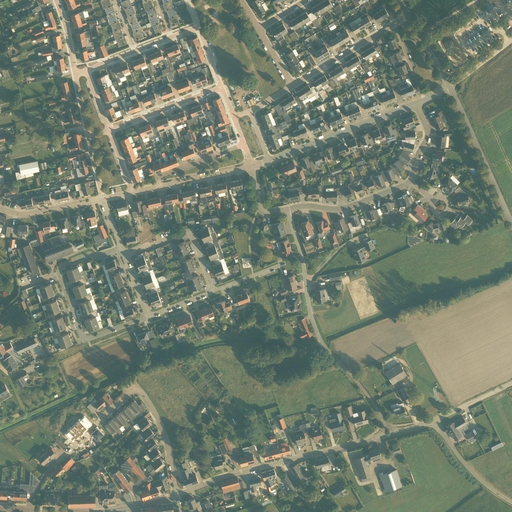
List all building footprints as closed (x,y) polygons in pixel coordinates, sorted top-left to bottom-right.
[(76,4),(74,0),(67,3),(69,9),(80,5),(79,2),(76,4)] [(112,6),(109,0),(103,0),(101,1),(104,9),(112,6)] [(132,6),(129,0),(126,0),(121,2),(124,10),(133,6),(132,6)] [(145,10),(154,7),(150,0),(149,0),(142,3),(145,10)] [(164,9),(173,5),(171,1),(172,0),(171,0),(162,0),(163,3),(162,4),(164,9)] [(256,8),(264,3),(262,0),(255,0),(252,2),(254,5),(253,5),(255,8),(256,8)] [(327,9),(333,6),(329,0),(324,0),(322,2),(327,9)] [(370,14),(373,12),(369,6),(370,5),(368,1),(363,4),(365,6),(370,14)] [(23,10),(33,6),(31,2),(21,6),(23,10)] [(323,15),(322,13),(327,9),(322,2),(317,5),(323,15)] [(264,3),(256,8),(259,14),(268,8),(264,3)] [(116,13),(113,5),(112,6),(104,9),(107,16),(115,13),(116,13)] [(174,8),(173,5),(164,9),(165,11),(166,11),(169,17),(177,14),(175,7),(174,8)] [(318,25),(321,24),(318,19),(323,15),(317,5),(311,8),(316,16),(317,18),(314,19),(318,25)] [(136,14),(133,6),(124,10),(125,10),(128,17),(136,14)] [(157,14),(155,7),(154,7),(145,10),(145,11),(146,10),(149,17),(148,17),(148,18),(157,15),(157,14)] [(389,15),(385,8),(384,8),(379,11),(383,18),(389,15)] [(51,11),(50,9),(45,10),(40,12),(43,18),(44,21),(48,20),(54,18),(51,11)] [(71,15),(73,21),(84,17),(83,11),(71,15)] [(377,22),(383,18),(379,11),(373,15),(377,22)] [(305,23),(310,19),(306,12),(300,15),(305,23)] [(109,24),(118,21),(115,13),(107,16),(104,17),(106,25),(109,24)] [(138,22),(135,15),(136,14),(128,17),(127,18),(129,25),(139,21),(138,22)] [(171,27),(180,23),(177,16),(178,16),(177,14),(169,17),(169,19),(168,19),(171,27)] [(151,26),(159,22),(157,15),(148,18),(151,26)] [(299,26),(305,23),(300,15),(295,18),(299,26)] [(372,23),(367,16),(361,19),(366,26),(371,23),(372,23)] [(84,17),(73,21),(75,27),(86,24),(86,21),(82,22),(81,19),(85,18),(84,17)] [(56,25),(54,18),(48,20),(50,24),(45,26),(46,30),(51,28),(51,29),(56,27),(56,25)] [(294,30),(299,26),(295,18),(289,22),(294,30)] [(366,26),(361,19),(356,23),(360,30),(366,26)] [(122,28),(119,20),(118,21),(109,24),(110,25),(110,24),(113,31),(112,31),(112,32),(121,28),(122,28)] [(142,29),(139,21),(129,25),(130,25),(131,25),(133,32),(142,29)] [(163,30),(160,22),(160,23),(159,22),(151,26),(152,26),(155,33),(163,30)] [(356,23),(350,26),(346,25),(350,31),(352,29),(355,33),(360,30),(356,23)] [(282,35),(288,31),(283,24),(277,27),(282,35)] [(347,32),(350,31),(346,25),(344,27),(343,27),(344,29),(340,32),(339,32),(345,42),(350,38),(351,38),(347,32)] [(272,30),(278,42),(284,38),(282,35),(277,27),(272,30)] [(115,39),(123,36),(121,28),(112,32),(115,39)] [(135,40),(144,37),(141,30),(142,30),(142,29),(133,32),(133,33),(132,33),(135,40)] [(77,39),(89,37),(89,34),(89,31),(76,33),(77,39)] [(345,42),(339,32),(336,34),(338,36),(335,38),(333,34),(339,45),(345,42)] [(36,42),(46,38),(44,33),(36,36),(35,37),(36,42)] [(339,45),(333,34),(330,36),(332,40),(330,41),(329,40),(326,34),(323,36),(326,41),(330,47),(332,45),(334,48),(339,45)] [(54,36),(54,35),(50,35),(51,43),(51,42),(61,41),(60,35),(54,36)] [(127,43),(125,36),(124,36),(123,36),(115,39),(115,40),(116,40),(119,47),(127,43)] [(86,42),(85,38),(90,37),(89,37),(77,39),(79,46),(90,44),(90,41),(86,42)] [(199,43),(197,37),(186,41),(184,41),(183,38),(180,39),(183,48),(189,46),(191,45),(192,46),(199,43)] [(388,41),(390,46),(385,48),(387,53),(392,51),(391,48),(397,46),(394,38),(388,41)] [(52,50),(56,49),(56,48),(62,47),(61,41),(51,42),(51,43),(52,50)] [(330,47),(326,41),(321,44),(323,47),(320,49),(324,56),(330,53),(327,48),(330,47)] [(191,52),(194,51),(201,49),(199,43),(192,46),(191,45),(189,46),(191,52)] [(99,53),(101,58),(108,55),(104,44),(97,47),(99,53)] [(180,51),(177,44),(172,46),(176,57),(182,55),(183,58),(185,57),(185,55),(184,52),(183,50),(180,51)] [(373,59),(377,57),(374,53),(377,52),(373,45),(367,49),(373,58),(373,59)] [(174,70),(173,66),(170,59),(176,57),(172,46),(166,49),(169,58),(167,59),(172,71),(174,70)] [(81,59),(88,58),(88,54),(92,53),(91,47),(86,48),(86,50),(80,51),(81,59)] [(288,61),(296,56),(291,48),(285,51),(287,54),(285,55),(288,61)] [(201,49),(194,51),(196,57),(203,54),(201,49)] [(315,50),(313,51),(314,53),(318,60),(324,56),(320,49),(317,51),(316,49),(315,50)] [(373,58),(367,49),(362,52),(366,59),(368,58),(370,60),(373,58)] [(164,60),(163,58),(163,57),(161,51),(155,53),(158,60),(159,63),(165,61),(166,65),(169,72),(166,73),(169,72),(171,71),(172,71),(167,59),(164,60)] [(401,63),(399,59),(402,58),(400,51),(389,55),(393,65),(401,63)] [(149,64),(152,70),(154,69),(152,62),(158,60),(155,53),(149,55),(152,62),(149,63),(149,64)] [(191,68),(198,65),(198,63),(199,63),(205,60),(203,54),(196,57),(192,58),(194,64),(190,65),(191,68)] [(312,67),(316,64),(310,55),(307,56),(308,58),(307,59),(312,67)] [(362,69),(358,64),(361,62),(357,55),(351,59),(357,68),(359,71),(362,69)] [(36,65),(48,61),(46,56),(35,59),(36,65)] [(291,66),(299,61),(296,56),(288,61),(291,66)] [(58,58),(57,57),(53,58),(54,65),(57,65),(64,64),(63,58),(58,58)] [(149,64),(147,65),(144,57),(138,59),(141,67),(142,69),(147,67),(152,78),(154,77),(152,70),(149,64)] [(135,69),(141,67),(138,59),(132,61),(135,69)] [(345,67),(351,77),(354,76),(351,71),(357,68),(351,59),(346,62),(347,65),(345,67)] [(291,66),(295,72),(302,67),(299,61),(291,66)] [(402,65),(401,63),(393,65),(394,68),(396,68),(399,75),(400,75),(402,75),(402,74),(408,72),(405,64),(402,65)] [(55,72),(59,72),(59,71),(65,70),(64,64),(57,65),(58,69),(55,69),(55,72)] [(121,66),(124,73),(129,70),(127,64),(121,66)] [(343,68),(341,65),(335,69),(339,75),(345,72),(349,79),(351,77),(345,67),(343,68)] [(119,78),(125,76),(124,73),(121,66),(115,68),(117,73),(114,74),(116,77),(118,83),(121,82),(119,78)] [(187,71),(185,66),(184,66),(180,68),(177,69),(178,71),(184,69),(185,74),(187,77),(181,79),(182,83),(185,90),(191,87),(187,78),(190,77),(188,73),(188,71),(187,71)] [(203,75),(201,69),(200,66),(196,68),(202,83),(208,81),(205,74),(203,75)] [(191,80),(193,79),(196,85),(202,83),(196,68),(199,76),(193,78),(190,70),(188,71),(188,73),(190,77),(191,80)] [(341,79),(339,75),(335,69),(329,72),(333,79),(336,77),(338,81),(341,79)] [(168,96),(174,94),(171,86),(173,85),(173,84),(169,72),(166,73),(169,83),(164,85),(164,86),(165,89),(168,96)] [(99,84),(106,81),(110,80),(108,74),(97,78),(99,84)] [(324,89),(328,86),(326,83),(328,82),(324,75),(319,79),(324,89)] [(405,87),(408,95),(412,94),(415,93),(412,85),(408,86),(405,79),(409,78),(408,75),(402,77),(403,80),(406,87),(405,87)] [(65,82),(64,79),(61,80),(63,90),(69,88),(67,81),(65,82)] [(324,89),(319,79),(313,82),(315,85),(313,87),(319,97),(322,101),(324,100),(319,92),(323,90),(324,89)] [(108,87),(106,81),(99,84),(101,90),(108,87)] [(179,92),(185,90),(182,83),(176,85),(179,92)] [(129,87),(126,88),(127,89),(127,91),(133,88),(135,95),(136,98),(139,97),(135,86),(135,85),(129,87)] [(162,98),(168,96),(165,89),(164,86),(158,88),(157,85),(154,86),(157,92),(159,91),(162,98)] [(308,85),(302,88),(306,95),(308,97),(309,98),(314,95),(316,98),(319,97),(313,87),(310,88),(308,85)] [(104,95),(113,92),(111,86),(108,87),(101,90),(104,95)] [(151,102),(157,100),(154,93),(157,92),(154,86),(152,87),(153,90),(151,91),(152,94),(149,96),(151,102)] [(390,102),(386,91),(380,93),(377,86),(374,87),(378,96),(381,95),(384,104),(390,102)] [(374,95),(368,97),(373,109),(379,106),(375,98),(378,96),(374,87),(371,88),(373,91),(374,95)] [(402,97),(408,95),(405,87),(399,90),(402,97)] [(63,90),(64,95),(61,95),(62,100),(65,99),(69,99),(68,96),(70,96),(69,88),(63,90)] [(307,108),(302,101),(308,97),(306,95),(302,88),(297,92),(299,95),(296,97),(302,107),(304,109),(307,108)] [(360,93),(358,88),(355,90),(357,95),(360,103),(363,102),(367,111),(373,109),(368,97),(363,99),(361,95),(360,95),(360,93)] [(390,93),(389,90),(386,91),(390,102),(396,100),(393,92),(390,93)] [(116,97),(114,91),(113,92),(104,95),(106,101),(115,97),(116,100),(122,98),(121,95),(116,97)] [(147,92),(141,95),(142,96),(145,105),(151,102),(149,96),(147,92)] [(294,98),(292,95),(286,98),(290,105),(292,107),(297,104),(300,108),(302,107),(296,97),(294,98)] [(355,116),(361,113),(357,104),(360,103),(357,95),(354,96),(356,101),(350,103),(355,116)] [(215,106),(222,103),(220,97),(210,101),(211,104),(209,105),(207,102),(204,103),(207,109),(215,106)] [(141,109),(136,98),(135,98),(131,100),(132,104),(135,111),(141,109)] [(287,116),(285,112),(292,108),(292,107),(290,105),(286,98),(281,102),(281,103),(277,105),(282,114),(284,118),(287,116)] [(126,113),(129,112),(129,113),(135,111),(132,104),(127,106),(124,99),(121,100),(122,103),(124,108),(126,114),(126,113)] [(124,108),(122,103),(119,105),(121,109),(116,112),(124,108)] [(217,111),(224,108),(222,103),(215,106),(217,111)] [(344,106),(343,103),(340,104),(343,110),(345,109),(349,118),(355,116),(350,103),(347,105),(344,106)] [(195,107),(199,117),(204,115),(203,111),(201,104),(195,107)] [(108,115),(115,112),(113,106),(105,109),(108,115)] [(75,114),(73,107),(62,109),(62,113),(68,112),(69,115),(75,114)] [(192,124),(194,123),(193,119),(199,117),(195,107),(189,109),(193,118),(190,119),(192,124)] [(122,116),(126,114),(124,108),(116,112),(115,112),(108,115),(110,120),(117,118),(117,117),(121,115),(122,116)] [(219,117),(226,114),(224,108),(217,111),(219,117)] [(336,110),(333,111),(337,123),(340,121),(341,122),(344,121),(343,120),(340,113),(337,114),(336,110)] [(192,124),(190,119),(187,120),(184,111),(178,113),(182,124),(187,122),(188,122),(189,125),(188,125),(189,129),(191,132),(194,131),(191,124),(192,124)] [(331,125),(337,123),(333,111),(330,112),(330,113),(331,116),(328,117),(331,125)] [(444,126),(439,115),(443,114),(441,111),(435,113),(436,116),(432,118),(434,123),(433,123),(434,125),(436,129),(444,126)] [(178,138),(180,137),(176,126),(182,124),(178,113),(172,115),(176,125),(173,126),(176,132),(178,138)] [(264,122),(270,120),(268,113),(261,116),(264,122)] [(309,121),(306,113),(303,114),(305,118),(307,124),(310,123),(313,132),(319,130),(315,118),(309,121)] [(65,124),(76,121),(75,114),(69,115),(70,119),(64,121),(65,124)] [(219,127),(224,125),(223,122),(228,120),(226,114),(219,117),(221,122),(218,124),(219,127)] [(404,130),(405,130),(411,127),(410,124),(414,123),(412,116),(403,120),(405,123),(402,124),(404,130)] [(171,133),(173,133),(176,132),(173,126),(170,127),(167,117),(161,120),(164,127),(165,130),(169,129),(171,133)] [(315,118),(319,130),(326,127),(323,120),(320,121),(318,117),(315,118)] [(155,122),(158,129),(164,127),(161,120),(155,122)] [(266,129),(270,127),(272,130),(273,130),(282,126),(287,124),(285,122),(273,126),(270,120),(264,122),(266,129)] [(291,125),(290,121),(286,122),(286,121),(285,122),(287,124),(288,127),(291,134),(290,134),(293,140),(293,139),(292,137),(294,136),(296,139),(302,137),(299,129),(293,131),(290,125),(291,125)] [(154,133),(150,124),(144,126),(149,139),(149,140),(155,138),(156,141),(159,140),(158,137),(156,132),(154,133)] [(219,128),(220,132),(231,128),(230,124),(219,128)] [(392,129),(390,124),(384,127),(389,139),(392,138),(392,136),(398,134),(395,128),(392,129)] [(146,149),(144,142),(149,140),(149,139),(144,126),(138,128),(142,137),(139,138),(139,139),(140,141),(144,151),(146,149)] [(212,134),(208,126),(205,127),(207,134),(208,134),(209,137),(203,139),(202,137),(207,150),(213,148),(210,141),(213,140),(211,134),(212,134)] [(282,126),(273,130),(274,133),(268,135),(271,141),(280,138),(282,137),(279,131),(283,129),(282,126)] [(305,127),(299,129),(302,137),(308,134),(305,127)] [(411,132),(410,128),(412,127),(411,127),(405,130),(405,140),(411,139),(415,139),(416,139),(415,138),(416,137),(416,135),(415,135),(415,131),(411,132)] [(380,134),(378,129),(372,131),(375,139),(379,138),(381,145),(387,143),(383,133),(380,134)] [(445,147),(446,135),(451,135),(451,131),(442,132),(442,136),(437,136),(436,142),(437,142),(437,146),(445,147)] [(202,137),(197,139),(194,132),(191,133),(194,141),(197,140),(202,152),(207,150),(202,137)] [(222,136),(221,132),(215,135),(219,146),(225,143),(222,136)] [(68,143),(81,140),(79,133),(68,135),(68,139),(74,138),(75,141),(68,143)] [(193,141),(190,133),(187,134),(191,144),(185,146),(187,150),(190,157),(196,155),(193,148),(196,146),(194,141),(193,141)] [(369,138),(367,133),(360,136),(364,144),(365,147),(374,144),(371,137),(369,138)] [(225,143),(231,141),(228,134),(222,136),(225,143)] [(123,146),(130,143),(128,137),(120,140),(123,146)] [(271,141),(273,148),(280,145),(282,144),(282,143),(282,142),(280,138),(271,141)] [(357,143),(355,138),(348,140),(352,149),(355,148),(356,150),(362,148),(361,145),(360,142),(359,142),(357,143)] [(412,152),(413,151),(413,150),(414,148),(413,148),(414,144),(413,144),(415,139),(411,139),(405,140),(402,149),(404,149),(410,151),(412,152)] [(68,143),(70,150),(83,147),(81,140),(68,143)] [(132,148),(130,143),(123,146),(125,151),(132,148)] [(345,148),(343,143),(337,145),(340,153),(343,152),(344,155),(350,153),(348,147),(345,148)] [(184,151),(183,147),(180,148),(184,159),(190,157),(187,150),(184,151)] [(333,152),(331,147),(325,150),(328,158),(331,157),(332,160),(338,158),(336,151),(333,152)] [(132,148),(125,151),(127,157),(134,154),(132,148)] [(408,162),(409,160),(410,157),(407,154),(410,151),(404,149),(398,157),(400,159),(405,162),(406,163),(407,162),(408,162)] [(445,156),(445,152),(436,150),(435,154),(433,153),(432,161),(441,162),(442,156),(445,156)] [(179,164),(177,157),(179,157),(177,151),(174,152),(174,154),(173,154),(174,158),(171,159),(173,166),(179,164)] [(165,156),(164,152),(162,153),(168,169),(173,166),(171,159),(168,160),(166,156),(165,156)] [(321,157),(319,152),(313,154),(316,163),(315,163),(316,167),(321,165),(320,164),(326,162),(324,156),(321,157)] [(83,159),(82,153),(69,156),(69,160),(75,159),(75,158),(76,158),(78,167),(87,165),(85,158),(83,159)] [(162,163),(159,164),(162,171),(168,169),(162,153),(159,154),(161,158),(160,158),(161,161),(162,163)] [(136,157),(134,154),(127,157),(129,163),(141,158),(140,156),(136,157)] [(309,162),(307,157),(301,159),(304,167),(307,166),(310,173),(316,170),(312,161),(309,162)] [(405,162),(400,159),(398,161),(398,160),(392,165),(394,167),(397,171),(399,173),(399,172),(400,172),(402,171),(402,170),(404,168),(402,164),(404,164),(405,162)] [(21,174),(39,171),(37,161),(19,164),(21,174)] [(131,176),(139,173),(142,172),(141,166),(147,164),(146,161),(135,165),(136,168),(129,170),(131,176)] [(162,171),(159,164),(156,165),(155,161),(152,162),(156,173),(162,171)] [(284,175),(297,170),(293,162),(287,165),(282,168),(284,175)] [(424,173),(429,182),(438,177),(434,171),(437,169),(438,167),(438,164),(432,163),(431,168),(432,169),(424,173)] [(89,172),(87,165),(78,167),(78,168),(76,168),(78,176),(86,174),(86,173),(89,172)] [(397,171),(394,167),(392,168),(385,171),(388,181),(389,180),(390,181),(392,180),(392,179),(395,178),(394,174),(397,171)] [(380,186),(382,185),(385,183),(384,182),(387,180),(383,171),(380,172),(381,174),(374,177),(377,184),(378,186),(379,186),(380,186)] [(133,182),(141,179),(139,173),(131,176),(133,182)] [(374,177),(373,174),(370,175),(370,180),(366,182),(369,190),(375,187),(374,185),(377,184),(377,185),(377,184),(374,177)] [(450,192),(457,186),(454,183),(455,182),(447,175),(438,180),(442,183),(442,184),(445,188),(446,187),(447,188),(447,189),(450,192)] [(241,192),(243,191),(241,179),(235,181),(237,189),(240,188),(241,192)] [(366,189),(362,179),(354,182),(354,183),(358,194),(364,192),(363,189),(366,188),(366,189)] [(76,191),(79,190),(90,187),(88,181),(75,185),(76,191)] [(220,184),(222,196),(228,194),(225,183),(220,184)] [(355,193),(351,183),(348,184),(348,189),(344,191),(347,198),(352,196),(351,194),(354,192),(355,193)] [(222,196),(220,184),(214,185),(217,197),(222,196)] [(319,198),(319,193),(322,192),(322,185),(318,185),(318,189),(308,189),(308,197),(312,197),(312,198),(319,198)] [(204,187),(207,197),(207,199),(213,198),(210,186),(204,187)] [(294,200),(300,199),(299,194),(302,193),(301,186),(297,187),(298,190),(288,192),(289,200),(294,199),(294,200)] [(81,196),(91,193),(90,187),(79,190),(81,196)] [(341,194),(339,187),(334,189),(334,188),(326,188),(326,192),(326,200),(333,200),(337,200),(337,195),(341,194)] [(467,194),(459,187),(455,192),(458,195),(458,194),(459,194),(460,195),(460,196),(456,197),(458,205),(462,204),(464,204),(465,203),(469,202),(467,194)] [(63,200),(69,199),(67,188),(61,190),(63,200)] [(196,197),(194,189),(188,191),(190,198),(190,201),(197,199),(196,197)] [(57,201),(63,200),(61,190),(55,191),(57,201)] [(182,203),(186,202),(186,199),(190,198),(188,191),(182,192),(183,200),(181,200),(182,203)] [(45,202),(51,201),(50,195),(53,194),(52,192),(49,192),(49,194),(43,195),(45,202)] [(179,201),(177,193),(171,194),(172,202),(176,201),(177,204),(178,204),(179,208),(182,207),(182,203),(181,200),(179,201)] [(168,203),(172,202),(171,194),(165,196),(166,203),(164,204),(165,209),(166,213),(166,215),(169,214),(169,211),(170,210),(168,203)] [(407,197),(406,194),(403,196),(397,198),(401,207),(407,204),(409,207),(411,206),(413,201),(411,196),(407,197)] [(38,197),(37,195),(34,196),(35,199),(38,198),(39,204),(45,202),(43,195),(38,197)] [(27,207),(33,205),(32,199),(35,199),(34,196),(31,197),(31,198),(25,200),(27,207)] [(155,206),(159,205),(159,207),(164,206),(165,209),(164,204),(161,204),(160,197),(154,198),(155,206)] [(147,210),(152,209),(151,206),(155,206),(154,198),(147,199),(149,207),(146,207),(147,210)] [(20,201),(19,199),(16,200),(17,203),(20,202),(21,208),(27,207),(25,200),(20,201)] [(147,213),(147,210),(146,207),(145,204),(142,204),(141,200),(134,202),(136,211),(140,210),(140,212),(141,214),(147,213)] [(116,203),(119,215),(129,213),(126,201),(116,203)] [(389,203),(388,202),(381,205),(382,207),(380,208),(381,212),(389,209),(388,213),(394,213),(395,203),(391,202),(389,203)] [(422,222),(427,216),(424,213),(425,212),(417,205),(412,212),(414,214),(413,215),(422,222)] [(374,210),(373,209),(368,211),(368,210),(363,211),(366,220),(370,219),(370,220),(376,217),(376,219),(380,218),(377,209),(374,210)] [(89,225),(97,224),(94,212),(86,213),(89,225)] [(356,214),(355,214),(353,215),(349,217),(351,222),(348,223),(348,224),(349,227),(353,226),(360,224),(356,214)] [(81,221),(79,215),(73,216),(75,225),(79,225),(80,227),(85,226),(84,220),(81,221)] [(459,218),(457,216),(457,215),(448,225),(449,224),(451,227),(450,227),(451,227),(454,229),(458,225),(461,227),(466,222),(468,225),(472,221),(467,215),(464,219),(461,216),(462,216),(462,215),(459,218)] [(68,224),(67,217),(60,219),(63,232),(73,230),(71,223),(68,224)] [(346,224),(343,218),(339,219),(339,220),(337,221),(337,222),(334,223),(337,230),(336,231),(338,235),(342,233),(341,232),(348,230),(347,229),(350,228),(349,227),(348,224),(346,224)] [(323,231),(324,235),(330,233),(329,232),(329,231),(329,229),(330,228),(327,221),(324,222),(323,220),(316,223),(320,232),(323,231)] [(50,224),(49,221),(42,223),(44,233),(50,232),(55,231),(54,223),(50,224)] [(210,221),(206,222),(207,224),(201,226),(202,229),(199,230),(202,236),(201,236),(214,231),(210,221)] [(306,236),(313,233),(308,221),(301,223),(306,236)] [(282,228),(280,222),(272,224),(276,237),(286,234),(284,227),(282,228)] [(445,229),(444,222),(440,223),(440,224),(437,224),(434,224),(431,222),(426,227),(431,233),(439,231),(439,230),(441,229),(442,230),(445,229)] [(102,238),(107,236),(103,224),(98,227),(102,238)] [(147,231),(143,232),(145,241),(152,239),(151,235),(154,234),(152,226),(151,224),(146,226),(147,231)] [(27,233),(27,226),(19,226),(19,237),(23,237),(23,236),(26,236),(26,233),(27,233)] [(214,231),(201,236),(201,237),(202,236),(204,242),(206,241),(207,244),(217,240),(218,240),(214,231)] [(330,234),(329,234),(330,235),(333,243),(334,248),(339,246),(337,241),(334,232),(330,234)] [(289,243),(287,239),(280,242),(282,248),(281,248),(283,256),(290,254),(289,251),(291,250),(290,246),(289,243)] [(353,250),(358,263),(365,260),(362,251),(367,250),(373,248),(371,239),(364,242),(366,246),(361,248),(353,250)] [(179,243),(178,240),(179,240),(172,242),(174,248),(176,247),(178,250),(188,246),(186,242),(186,243),(185,241),(179,243)] [(217,240),(207,244),(209,247),(206,248),(208,254),(217,251),(221,249),(217,240)] [(61,245),(65,255),(74,251),(70,241),(61,245)] [(23,257),(32,253),(33,253),(29,244),(19,248),(23,257)] [(52,248),(56,258),(65,255),(61,245),(52,248)] [(189,250),(188,246),(178,250),(179,253),(176,254),(179,260),(185,257),(183,254),(189,251),(189,250)] [(43,252),(47,262),(56,258),(52,248),(43,252)] [(220,259),(217,251),(208,254),(211,260),(213,259),(214,262),(220,259)] [(147,257),(145,252),(137,255),(138,258),(135,259),(137,265),(149,260),(147,256),(147,257)] [(26,266),(36,262),(33,253),(32,253),(23,257),(26,266)] [(183,264),(184,267),(194,263),(193,260),(192,260),(192,258),(186,260),(185,257),(179,260),(177,260),(178,264),(180,265),(183,264)] [(108,273),(114,271),(113,268),(117,267),(116,263),(115,259),(112,260),(112,261),(105,264),(108,273)] [(214,272),(223,268),(227,267),(225,262),(222,263),(220,259),(214,262),(215,264),(213,265),(215,271),(214,271),(214,272)] [(152,269),(149,260),(137,265),(140,271),(142,270),(143,273),(149,270),(152,269)] [(26,266),(29,275),(39,271),(36,262),(26,266)] [(191,275),(190,271),(196,269),(195,267),(196,267),(194,263),(184,267),(186,272),(182,273),(183,278),(185,277),(191,275)] [(69,276),(80,272),(77,265),(72,267),(71,268),(72,269),(67,271),(69,276)] [(221,279),(227,277),(223,268),(214,272),(215,272),(217,277),(220,276),(221,279)] [(144,282),(153,279),(149,270),(143,273),(144,275),(142,276),(144,282)] [(115,274),(114,271),(108,273),(112,282),(122,278),(121,274),(120,274),(119,272),(115,274)] [(81,275),(80,272),(69,276),(71,281),(78,279),(79,281),(78,282),(85,279),(83,274),(81,275)] [(192,278),(191,275),(185,277),(187,282),(190,281),(191,285),(201,281),(200,277),(199,277),(198,275),(192,278)] [(287,290),(297,288),(294,275),(284,278),(287,290)] [(115,291),(121,289),(120,286),(124,285),(123,283),(124,282),(122,278),(112,282),(115,291)] [(86,282),(85,279),(78,282),(79,282),(80,284),(73,287),(75,292),(86,288),(84,283),(86,282)] [(156,288),(153,279),(144,282),(146,288),(149,287),(150,290),(156,288)] [(198,292),(197,289),(202,286),(202,284),(203,284),(201,281),(191,285),(192,288),(190,289),(192,294),(199,292),(199,291),(198,292)] [(37,289),(39,288),(41,293),(52,289),(50,283),(43,286),(42,284),(43,283),(36,285),(37,289)] [(324,289),(323,285),(315,286),(316,289),(315,289),(317,302),(322,301),(325,301),(324,289)] [(87,294),(86,288),(75,292),(77,298),(84,295),(85,298),(84,298),(91,296),(90,293),(87,294)] [(150,300),(159,297),(156,288),(150,290),(151,293),(149,294),(151,300),(150,300)] [(41,299),(42,302),(49,299),(48,300),(47,297),(54,294),(52,289),(41,293),(43,298),(41,299)] [(122,292),(121,289),(115,291),(118,300),(129,296),(127,292),(126,292),(126,290),(122,292)] [(250,300),(246,292),(242,294),(242,293),(240,294),(236,296),(238,302),(234,303),(234,304),(236,309),(237,310),(241,308),(239,304),(250,300)] [(24,300),(25,300),(23,295),(21,296),(23,300),(19,302),(22,309),(27,307),(24,300)] [(92,299),(91,296),(84,298),(84,299),(85,298),(86,301),(79,303),(81,309),(92,305),(90,300),(92,299)] [(122,309),(128,306),(127,304),(130,302),(130,300),(129,296),(118,300),(122,309)] [(299,304),(298,296),(289,298),(291,311),(301,309),(301,304),(299,304)] [(157,308),(163,306),(159,297),(150,300),(151,300),(153,306),(156,305),(157,308)] [(49,303),(48,300),(49,300),(49,299),(42,302),(43,305),(45,304),(47,309),(58,305),(56,300),(49,303)] [(231,305),(229,300),(225,301),(225,300),(218,303),(219,307),(218,308),(220,311),(221,311),(225,310),(225,311),(231,308),(232,310),(236,309),(234,304),(231,305)] [(54,316),(53,313),(60,311),(58,305),(47,309),(49,314),(47,315),(48,318),(54,316)] [(93,310),(92,305),(81,309),(83,314),(90,311),(91,314),(90,315),(97,312),(96,309),(93,310)] [(129,309),(128,306),(122,309),(125,318),(133,315),(133,316),(136,315),(135,311),(134,311),(132,308),(129,309)] [(200,322),(206,319),(214,316),(210,306),(200,310),(200,312),(196,313),(200,322)] [(98,315),(97,312),(90,315),(91,315),(92,317),(85,320),(87,325),(98,321),(96,316),(98,315)] [(55,319),(54,316),(48,318),(49,322),(51,321),(53,326),(64,322),(62,316),(55,319)] [(177,319),(179,326),(177,327),(179,334),(184,332),(185,330),(184,326),(186,325),(187,327),(193,324),(190,316),(185,317),(185,316),(177,319)] [(299,333),(302,340),(312,335),(304,317),(298,320),(299,322),(303,331),(302,332),(299,333)] [(94,330),(100,328),(98,321),(87,325),(88,331),(94,329),(94,330)] [(60,333),(59,330),(66,327),(64,322),(53,326),(55,331),(52,332),(54,335),(61,332),(60,333)] [(174,330),(172,323),(166,325),(165,325),(165,324),(159,327),(162,335),(166,334),(166,335),(167,335),(168,335),(169,335),(170,334),(170,333),(170,332),(174,330)] [(140,351),(144,349),(142,345),(140,341),(144,340),(149,338),(146,331),(137,335),(138,338),(135,339),(140,351)] [(61,336),(60,333),(61,332),(54,335),(55,338),(57,337),(59,342),(70,338),(68,333),(61,336)] [(65,349),(64,346),(72,344),(70,338),(59,342),(61,347),(58,348),(59,351),(67,349),(67,348),(65,349)] [(18,353),(37,345),(34,339),(16,347),(18,353)] [(13,348),(10,342),(3,346),(2,344),(0,345),(0,355),(7,351),(7,352),(13,348)] [(8,367),(10,371),(18,365),(11,355),(4,360),(8,367)] [(408,378),(407,377),(409,375),(406,371),(405,372),(399,364),(385,373),(394,387),(408,378)] [(20,387),(26,383),(24,379),(28,376),(25,372),(21,375),(22,376),(16,380),(20,387)] [(0,397),(2,396),(4,400),(8,397),(6,394),(9,392),(5,384),(0,387),(0,397)] [(403,401),(408,398),(403,388),(397,391),(403,401)] [(107,405),(112,400),(109,396),(110,395),(108,393),(107,393),(106,392),(100,398),(101,398),(94,404),(93,405),(90,403),(87,406),(92,413),(93,412),(92,412),(97,407),(100,410),(106,404),(107,405)] [(139,405),(134,400),(129,405),(130,406),(128,408),(134,415),(138,411),(140,412),(143,410),(142,409),(144,407),(146,408),(141,402),(141,403),(139,405)] [(399,416),(406,414),(403,407),(404,406),(403,402),(398,404),(399,407),(392,409),(393,414),(397,413),(399,416)] [(126,407),(125,407),(123,409),(123,410),(122,411),(123,412),(120,414),(126,421),(131,417),(135,421),(138,419),(134,415),(128,408),(127,407),(126,407)] [(365,414),(364,410),(358,412),(359,416),(353,418),(355,426),(368,422),(366,414),(365,414)] [(118,414),(118,413),(116,416),(114,417),(115,418),(113,420),(119,427),(123,423),(127,428),(130,425),(126,421),(120,414),(119,413),(118,414)] [(342,420),(340,413),(335,414),(337,422),(331,423),(333,431),(340,429),(341,430),(344,429),(342,420)] [(68,430),(64,433),(71,441),(75,437),(76,438),(80,434),(81,435),(84,432),(83,431),(92,423),(84,415),(80,419),(79,418),(75,422),(76,422),(72,426),(71,425),(67,429),(68,430)] [(451,433),(458,429),(457,428),(467,423),(463,416),(446,426),(451,433)] [(144,417),(142,418),(140,420),(137,423),(141,428),(136,432),(139,434),(140,433),(146,428),(147,427),(151,424),(151,423),(151,422),(149,420),(148,420),(147,419),(146,420),(144,417)] [(286,427),(283,418),(276,420),(280,429),(286,427)] [(113,420),(112,419),(107,424),(108,425),(105,427),(111,434),(116,430),(120,434),(123,432),(119,427),(113,420)] [(149,430),(147,427),(146,428),(140,433),(144,438),(140,442),(142,445),(144,443),(151,437),(155,434),(150,429),(149,430)] [(98,428),(91,434),(97,441),(104,435),(98,428)] [(190,440),(193,437),(186,428),(182,431),(190,440)] [(316,429),(312,430),(315,441),(316,441),(316,439),(322,437),(320,428),(316,429)] [(303,429),(293,432),(297,446),(304,444),(303,441),(306,440),(303,429)] [(455,440),(462,436),(458,429),(451,433),(455,440)] [(472,431),(466,434),(471,443),(477,439),(472,431)] [(153,440),(151,437),(144,443),(148,448),(143,452),(146,454),(147,453),(154,447),(158,444),(157,443),(158,442),(155,440),(154,439),(153,440)] [(230,456),(233,456),(231,450),(232,450),(227,438),(223,439),(228,451),(228,452),(230,456)] [(493,450),(503,445),(502,441),(491,446),(493,450)] [(223,455),(228,452),(228,451),(224,443),(219,446),(223,455)] [(278,452),(279,456),(291,453),(289,445),(288,445),(282,447),(281,444),(277,445),(279,452),(278,452)] [(255,451),(253,445),(249,446),(250,449),(243,451),(245,456),(247,464),(255,462),(253,457),(254,457),(253,456),(252,452),(255,451)] [(273,449),(263,452),(265,460),(279,456),(278,452),(279,452),(277,445),(272,446),(273,449)] [(154,447),(147,453),(151,458),(146,462),(149,465),(150,463),(157,457),(161,454),(157,449),(156,450),(154,447)] [(56,454),(52,449),(48,452),(47,451),(38,459),(44,464),(49,460),(50,460),(56,454)] [(362,461),(365,460),(367,464),(370,463),(369,459),(379,456),(377,449),(369,452),(370,454),(360,457),(362,461)] [(93,453),(100,465),(102,464),(95,452),(93,453)] [(359,453),(348,457),(350,465),(362,462),(362,461),(360,457),(359,453)] [(242,457),(241,454),(235,455),(236,459),(237,463),(240,463),(241,465),(247,464),(245,456),(242,457)] [(209,461),(211,467),(215,466),(216,469),(220,468),(220,467),(223,466),(223,464),(226,463),(224,458),(221,459),(220,455),(215,456),(216,460),(214,460),(213,460),(209,461)] [(127,471),(131,468),(136,463),(130,456),(121,464),(127,471)] [(66,471),(72,465),(75,462),(70,457),(67,459),(61,465),(60,464),(51,473),(56,478),(65,470),(66,471)] [(149,465),(146,467),(150,472),(152,475),(165,464),(164,463),(165,462),(162,460),(162,461),(160,459),(159,460),(157,457),(150,463),(149,465)] [(330,464),(329,464),(327,457),(315,460),(317,467),(321,466),(322,471),(331,469),(330,464)] [(188,461),(190,467),(198,464),(196,458),(188,461)] [(145,476),(147,475),(146,474),(136,463),(131,468),(141,480),(142,480),(144,484),(146,490),(141,492),(143,499),(151,497),(147,483),(149,483),(148,482),(145,476)] [(347,463),(341,466),(347,477),(353,474),(347,463)] [(302,474),(297,464),(290,468),(296,478),(292,481),(296,486),(306,480),(304,476),(307,474),(306,472),(302,474)] [(193,475),(190,467),(181,471),(184,479),(183,479),(186,487),(199,482),(196,474),(193,475)] [(273,485),(270,478),(276,476),(274,469),(262,473),(264,480),(265,480),(268,487),(273,485)] [(380,479),(380,478),(384,490),(401,485),(395,469),(384,472),(384,470),(378,472),(380,479)] [(127,492),(132,487),(119,470),(113,475),(127,492)] [(295,492),(297,490),(286,475),(282,478),(288,486),(291,491),(293,489),(295,492)] [(159,479),(159,480),(153,482),(156,486),(160,494),(161,493),(159,489),(162,488),(162,487),(163,487),(164,490),(168,488),(167,488),(169,487),(167,481),(168,481),(166,477),(159,479)] [(224,492),(243,487),(242,481),(239,482),(238,477),(220,482),(223,491),(224,492)] [(256,491),(255,486),(261,485),(259,477),(249,479),(250,487),(251,487),(252,492),(256,491)] [(152,487),(150,482),(149,483),(147,483),(151,497),(160,494),(156,486),(152,487)] [(30,492),(30,484),(20,484),(20,491),(19,499),(26,499),(27,492),(30,492)] [(10,491),(11,485),(6,485),(6,486),(1,486),(1,490),(1,498),(7,498),(7,490),(10,491)] [(19,499),(20,491),(15,490),(15,486),(11,485),(10,491),(13,491),(13,498),(19,499)] [(61,495),(61,485),(58,485),(57,492),(45,491),(45,499),(48,500),(57,501),(57,495),(61,495)] [(336,497),(345,491),(342,485),(332,491),(336,497)] [(113,487),(113,491),(108,491),(108,501),(109,501),(109,500),(115,500),(115,496),(116,496),(116,498),(120,498),(122,496),(116,486),(113,487)] [(99,488),(99,496),(102,496),(103,502),(108,501),(108,491),(108,489),(105,489),(104,488),(99,488)] [(69,507),(96,506),(95,495),(68,495),(69,507)] [(195,502),(194,498),(188,501),(190,508),(191,508),(192,511),(198,508),(199,511),(204,510),(211,508),(211,506),(209,501),(200,504),(199,501),(195,502)] [(172,503),(157,505),(157,506),(158,511),(173,511),(174,511),(172,503)]
